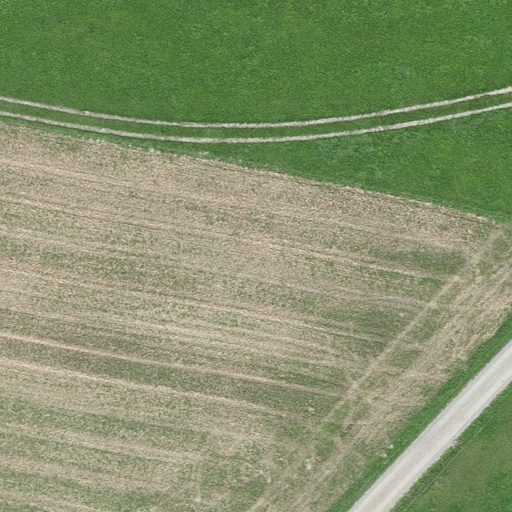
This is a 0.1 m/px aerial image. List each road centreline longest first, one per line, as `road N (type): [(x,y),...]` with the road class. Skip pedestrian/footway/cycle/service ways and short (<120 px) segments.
road 1 (track): [(511,99),(226,141),(0,110)]
road 2 (track): [(511,380),(385,511)]
